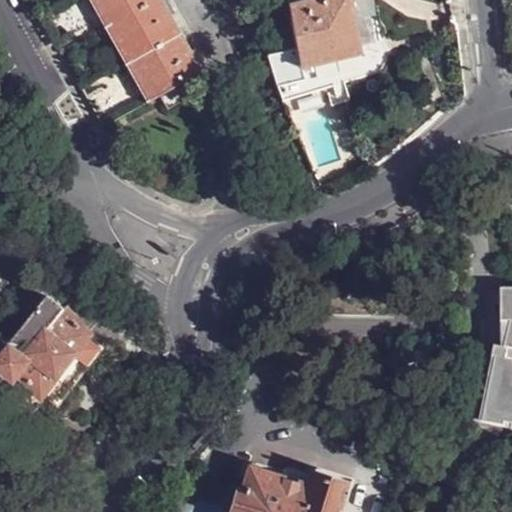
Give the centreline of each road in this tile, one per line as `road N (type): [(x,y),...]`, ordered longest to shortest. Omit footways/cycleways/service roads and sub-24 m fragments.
road 1 (tertiary): [(293,222),(387,191),(495,109)]
road 2 (unclassified): [(0,9),(97,183)]
road 3 (tertiary): [(100,511),(191,413),(199,386),(195,358)]
road 4 (tertiary): [(195,358),(215,281),(237,253),(293,222)]
road 5 (unclassified): [(97,183),(95,226),(137,288),(186,312)]
road 6 (unclassified): [(222,227),(170,221),(97,183)]
